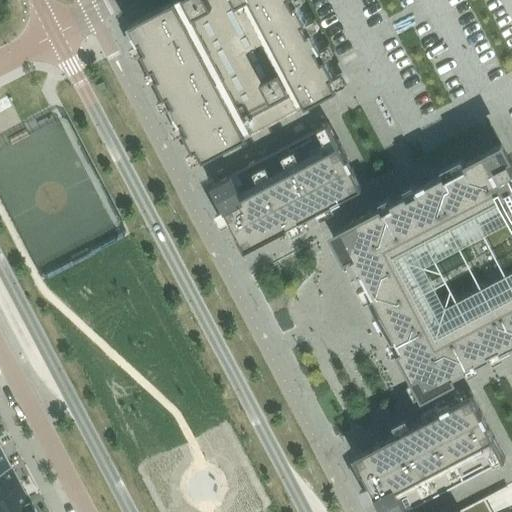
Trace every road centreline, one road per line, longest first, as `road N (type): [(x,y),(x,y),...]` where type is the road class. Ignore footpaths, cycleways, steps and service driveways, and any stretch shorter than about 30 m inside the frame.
road 1 (tertiary): [(306,511),(53,33)]
road 2 (tertiary): [(0,265),(129,511)]
road 3 (residential): [(0,350),(83,511)]
